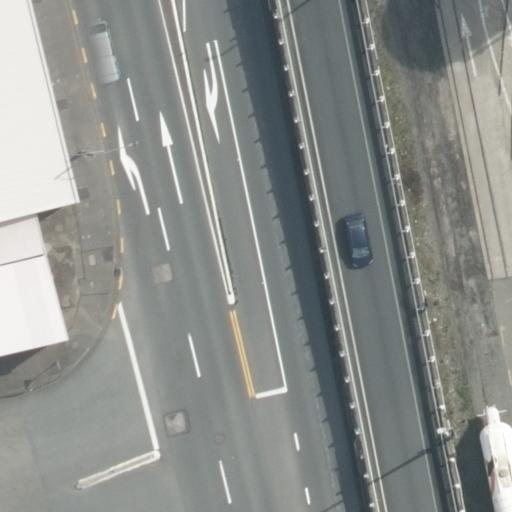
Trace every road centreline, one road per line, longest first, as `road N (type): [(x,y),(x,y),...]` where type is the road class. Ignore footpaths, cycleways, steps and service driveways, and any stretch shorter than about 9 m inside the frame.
road 1 (primary): [(234,511),(107,0)]
road 2 (primary): [(231,0),(334,511)]
road 3 (motorway): [(312,0),(408,511)]
